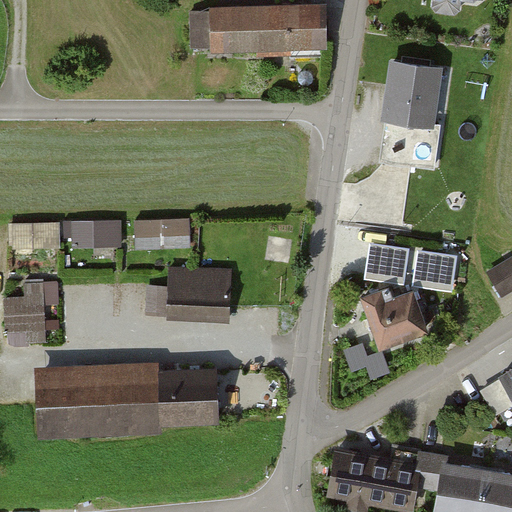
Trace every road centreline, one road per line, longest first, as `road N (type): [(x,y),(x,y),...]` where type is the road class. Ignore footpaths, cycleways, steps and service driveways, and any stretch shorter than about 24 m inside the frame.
road 1 (unknown): [(309,359),(10,357),(0,341),(2,258)]
road 2 (residential): [(0,112),(245,109),(338,117)]
road 3 (unclassified): [(301,440),(338,117)]
road 4 (unclassified): [(511,328),(301,440)]
